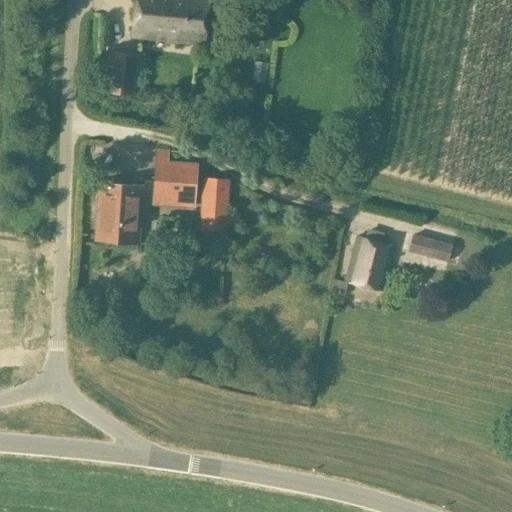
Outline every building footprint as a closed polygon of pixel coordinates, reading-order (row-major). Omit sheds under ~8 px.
[(136,0),(133,37),(204,45),(209,0),(136,0)] [(139,56),(111,53),(107,93),(134,96),(139,56)] [(158,149),(153,202),(193,205),(197,165),(167,163),(168,150),(158,149)] [(225,230),(228,178),(204,177),(201,228),(225,230)] [(98,182),(94,242),(139,244),(142,184),(98,182)] [(413,233),(408,252),(448,262),(453,244),(413,233)] [(357,236),(345,281),(382,290),(393,247),(357,236)]
